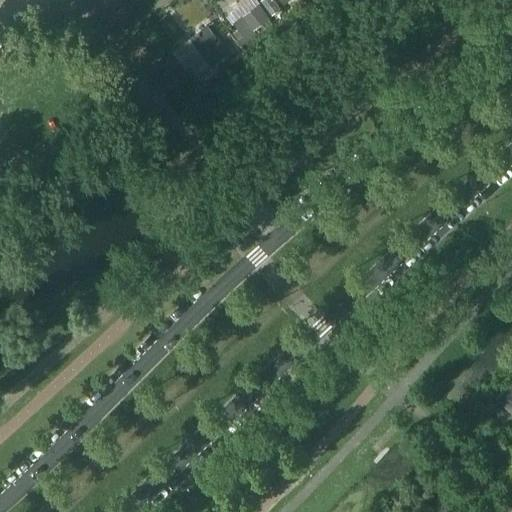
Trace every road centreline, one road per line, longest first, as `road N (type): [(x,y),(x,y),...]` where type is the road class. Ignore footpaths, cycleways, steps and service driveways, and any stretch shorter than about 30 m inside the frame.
road 1 (secondary): [(511,61),(280,233),(0,505)]
road 2 (secondary): [(125,511),(511,155)]
